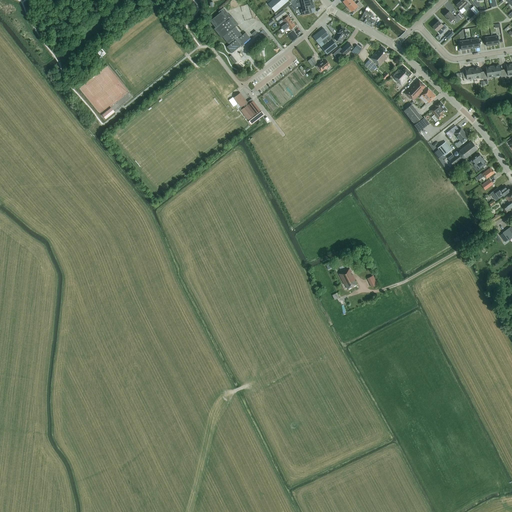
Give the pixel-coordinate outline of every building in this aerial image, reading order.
[(267,0),(266,1),(275,11),(274,13),(276,15),(284,9),(291,4),(288,0),(287,0),(267,0)] [(311,8),(314,7),(312,0),(301,0),(303,7),(304,9),(301,10),(302,15),(303,15),(312,12),(311,8)] [(456,5),(461,9),(463,7),(466,10),(470,6),(468,3),(467,4),(463,0),(461,0),(459,2),(458,1),(456,3),(457,4),(456,5)] [(349,10),(350,9),(351,11),(356,7),(358,10),(363,6),(359,2),(356,4),(353,1),(347,7),(346,7),(349,10)] [(238,24),(232,17),(231,17),(223,8),(218,12),(220,13),(210,21),(215,28),(214,29),(221,38),(222,37),(228,43),(229,44),(227,47),(232,53),(250,38),(245,32),(242,35),(235,27),(238,24)] [(363,21),(363,22),(372,27),(375,21),(373,19),(374,18),(371,17),(371,16),(372,14),(368,11),(369,9),(367,8),(366,10),(361,19),(363,21)] [(287,14),(284,9),(276,15),(274,17),(277,21),(287,14)] [(455,17),(449,11),(444,15),(450,22),(453,19),(457,22),(460,19),(457,15),(455,17)] [(281,26),(283,28),(287,25),(292,21),(288,16),(283,20),(285,23),(281,26)] [(292,21),(287,25),(283,28),(285,31),(289,28),(290,30),(296,26),(292,21)] [(432,27),(437,31),(440,35),(444,31),(443,30),(444,29),(446,31),(447,30),(447,29),(446,28),(446,27),(444,24),(443,25),(439,21),(432,27)] [(346,39),(350,33),(342,27),(338,33),(339,34),(336,40),(341,43),(343,40),(345,38),(346,39)] [(312,36),(326,54),(337,46),(323,28),(312,36)] [(291,31),(287,35),(292,42),(297,38),(291,31)] [(353,47),(349,43),(340,51),(344,56),(353,47)] [(355,52),(358,55),(360,52),(361,52),(360,52),(362,49),(358,46),(356,44),(354,47),(352,50),(353,51),(355,52)] [(380,66),(390,54),(381,46),(371,58),(380,66)] [(330,65),(326,59),(317,66),(321,72),(330,65)] [(365,65),(373,73),(378,68),(371,60),(365,65)] [(500,65),(493,66),(494,77),(501,76),(501,77),(504,76),(504,77),(504,76),(505,76),(504,70),(500,70),(500,65)] [(407,79),(412,73),(404,66),(400,70),(399,69),(393,76),(392,76),(402,86),(408,80),(407,79)] [(484,78),(494,77),(493,66),(485,67),(486,67),(486,71),(483,72),(484,78)] [(480,67),(472,68),(474,79),(480,78),(480,79),(484,78),(484,79),(484,78),(483,72),(480,72),(479,67),(480,67)] [(466,80),(474,79),(472,68),(465,69),(465,70),(466,71),(462,72),(463,79),(463,78),(466,78),(466,80)] [(422,90),(426,86),(419,80),(415,84),(414,84),(405,93),(410,99),(411,98),(413,100),(422,91),(422,90)] [(428,88),(422,95),(429,103),(436,96),(428,88)] [(240,93),(234,98),(241,107),(239,108),(248,120),(260,110),(252,99),(247,102),(240,93)] [(435,106),(436,106),(431,110),(439,120),(444,116),(442,114),(447,110),(440,102),(435,106)] [(406,106),(407,107),(407,108),(404,111),(413,122),(414,124),(422,117),(421,115),(412,104),(411,103),(406,106)] [(111,108),(102,115),(106,119),(115,112),(111,108)] [(251,125),(264,115),(262,112),(249,121),(251,125)] [(424,117),(414,125),(419,131),(429,124),(424,117)] [(458,138),(460,141),(458,143),(461,146),(468,141),(467,140),(469,138),(465,133),(461,128),(454,133),(457,136),(458,138)] [(455,156),(450,160),(453,165),(461,159),(459,155),(461,157),(463,158),(466,158),(478,149),(471,141),(460,150),(459,152),(458,152),(456,151),(455,153),(454,155),(455,156)] [(450,151),(444,143),(438,148),(444,156),(450,151)] [(479,170),(487,163),(480,154),(471,160),(469,162),(477,171),(479,169),(479,170)] [(484,176),(486,179),(494,173),(491,169),(490,168),(482,174),(481,173),(479,175),(476,177),(479,180),(484,176)] [(494,184),(492,182),(490,179),(485,182),(481,185),(485,190),(494,184)] [(510,191),(506,186),(500,191),(499,188),(491,193),(496,200),(502,196),(501,196),(503,195),(504,196),(510,191)] [(511,193),(506,198),(510,204),(507,206),(506,206),(503,208),(506,213),(511,208),(511,193)] [(492,223),(501,216),(500,214),(498,215),(497,214),(495,216),(495,217),(490,220),(492,223)] [(503,233),(500,235),(505,242),(508,240),(511,237),(511,227),(511,226),(503,233)] [(349,268),(339,274),(345,285),(346,285),(348,289),(357,284),(355,280),(353,274),(352,275),(350,272),(351,272),(349,268)] [(367,278),(372,288),(378,284),(373,275),(367,278)]
